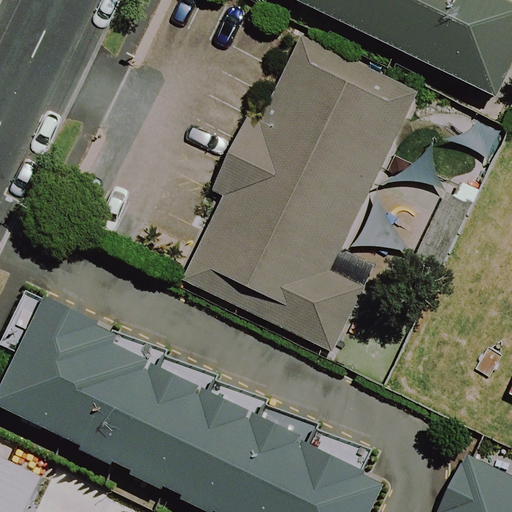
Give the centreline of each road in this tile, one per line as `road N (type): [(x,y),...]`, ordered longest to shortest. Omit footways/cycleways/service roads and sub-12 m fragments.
road 1 (residential): [(0,247),(417,450),(412,511)]
road 2 (residential): [(67,0),(0,132)]
